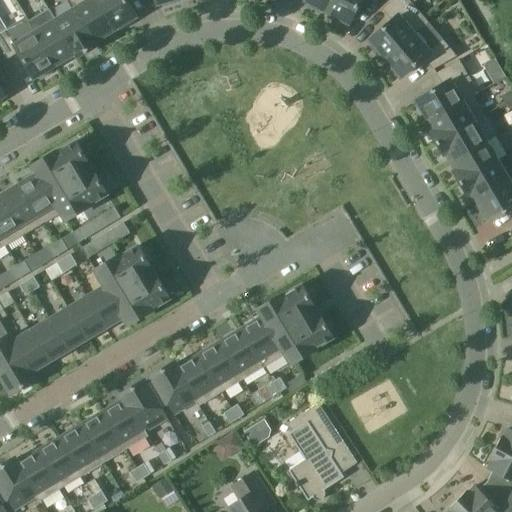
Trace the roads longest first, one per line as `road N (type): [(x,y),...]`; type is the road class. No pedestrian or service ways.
road 1 (residential): [(358,511),(442,448),(461,417),(478,349),(464,267),(343,73),(277,37),(233,31),(193,37),(92,91)]
road 2 (residential): [(219,302),(0,430)]
road 3 (residential): [(92,91),(219,302)]
road 4 (residential): [(349,227),(219,302)]
